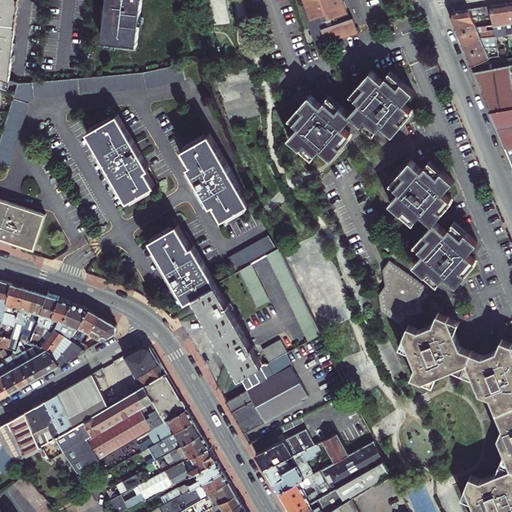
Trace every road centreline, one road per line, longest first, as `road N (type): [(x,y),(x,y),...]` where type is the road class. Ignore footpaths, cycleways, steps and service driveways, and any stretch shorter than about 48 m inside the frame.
road 1 (residential): [(424,0),(511,207)]
road 2 (primary): [(267,511),(152,325)]
road 3 (residential): [(0,411),(152,325)]
road 4 (primary): [(152,325),(115,302),(0,264)]
